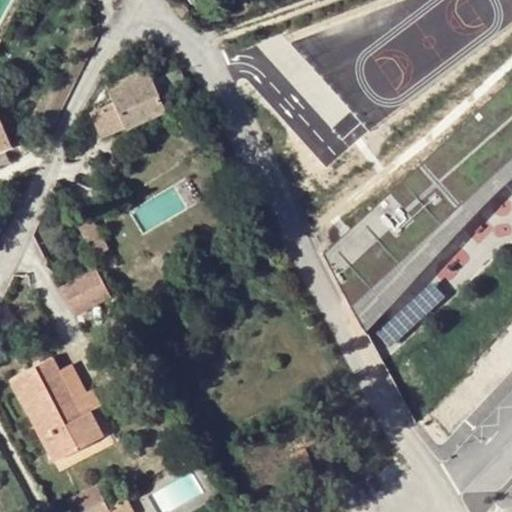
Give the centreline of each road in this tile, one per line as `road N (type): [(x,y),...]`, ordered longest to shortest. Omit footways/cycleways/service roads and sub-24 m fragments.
road 1 (residential): [(0,273),(129,3),(149,12),(195,45),(391,417),(458,511)]
road 2 (track): [(195,45),(317,0)]
